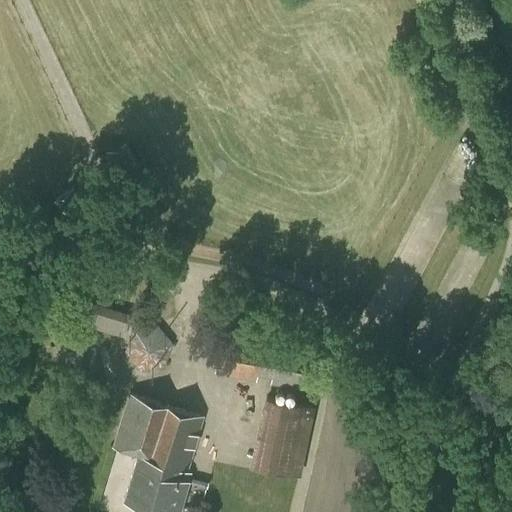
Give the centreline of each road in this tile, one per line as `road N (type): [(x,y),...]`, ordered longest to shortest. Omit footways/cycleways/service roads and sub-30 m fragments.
road 1 (unclassified): [(0,281),(27,262),(170,260),(267,271),(511,411)]
road 2 (track): [(421,0),(511,187)]
road 3 (track): [(511,250),(459,383)]
